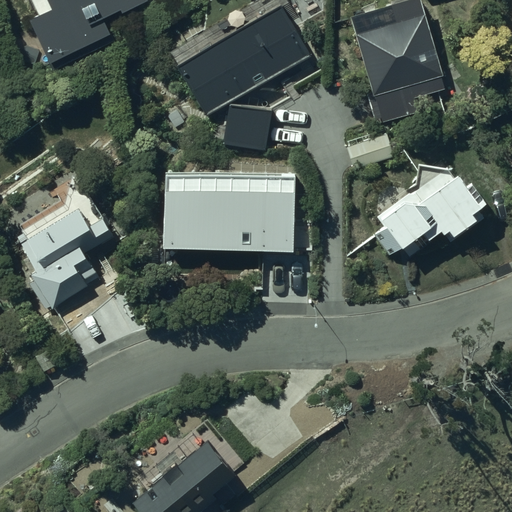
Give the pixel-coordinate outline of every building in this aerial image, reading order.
[(151,3),(149,0),(30,0),(39,18),(32,21),(56,69),(114,41),(104,20),(122,11),(124,15),(151,3)] [(267,0),(171,55),(208,118),(229,106),(223,148),(267,154),(274,108),(235,103),(311,59),(281,7),(287,3),(284,0),(267,0)] [(420,0),(412,0),(352,18),(383,123),(420,112),(416,100),(448,91),(420,0)] [(396,150),(388,127),(348,141),(355,164),(396,150)] [(416,191),(378,219),(386,229),(377,236),(392,257),(402,250),(410,261),(443,237),(446,241),(449,239),(454,247),(489,221),(485,215),(492,210),(474,185),(468,189),(460,177),(456,179),(451,172),(421,166),(416,191)] [(302,170),(162,168),(161,245),(302,247),(302,170)] [(34,277),(55,312),(91,291),(88,285),(102,277),(90,257),(121,239),(81,172),(72,178),(66,206),(15,236),(38,275),(34,277)] [(208,438),(132,500),(141,511),(194,511),(239,476),(208,438)]
